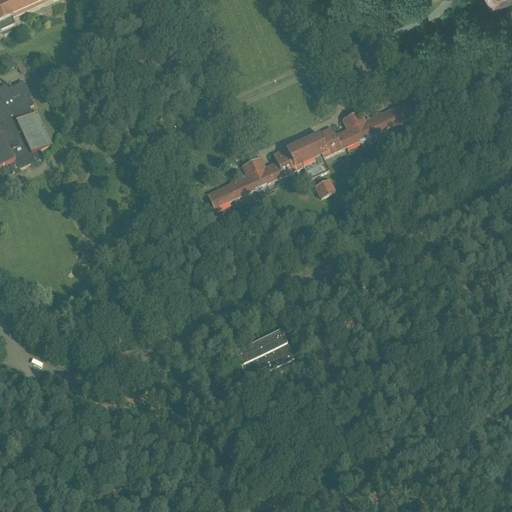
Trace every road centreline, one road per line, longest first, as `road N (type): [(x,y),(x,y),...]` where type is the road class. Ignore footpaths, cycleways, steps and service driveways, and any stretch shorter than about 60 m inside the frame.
road 1 (unclassified): [(511,188),(83,377),(36,372),(18,358),(0,321)]
road 2 (unknown): [(326,67),(344,110),(260,152),(228,110)]
